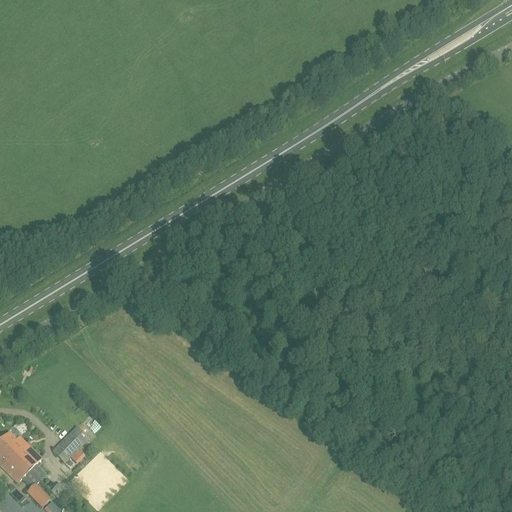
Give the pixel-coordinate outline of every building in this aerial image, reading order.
[(70,435),(52,453),(65,465),(71,459),(79,451),(89,441),(77,428),(76,429),(72,433),(70,435)] [(9,435),(0,443),(0,444),(39,483),(46,476),(36,466),(41,461),(19,439),(16,442),(10,436),(9,435)] [(0,444),(0,466),(17,485),(22,480),(24,478),(34,488),(36,486),(39,483),(0,444)] [(31,490),(27,495),(42,511),(51,502),(36,486),(34,488),(31,490)] [(48,511),(64,511),(56,502),(47,510),(48,511)]
